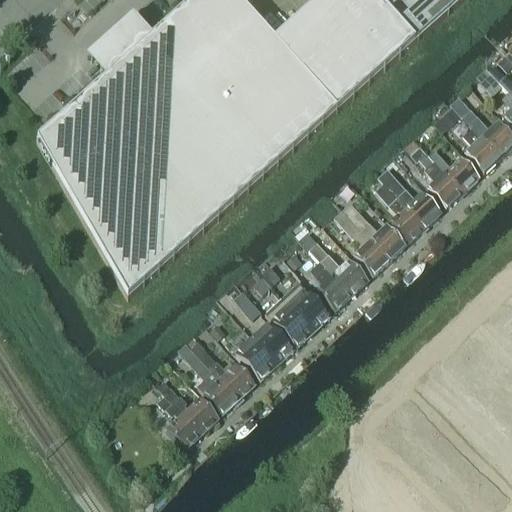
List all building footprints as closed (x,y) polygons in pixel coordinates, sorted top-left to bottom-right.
[(35,146),(127,305),(415,47),(379,7),(301,77),(231,0),(198,0),(145,48),(131,33),(103,58),(95,65),(109,80),(35,146)] [(372,0),(379,7),(415,47),(467,0),(431,0),(417,13),(405,0),(372,0)] [(511,69),(511,56),(510,54),(503,60),(504,62),(511,69)] [(511,69),(504,62),(497,69),(505,78),(511,71),(511,69)] [(498,78),(492,83),(501,93),(508,100),(511,104),(511,89),(505,82),(503,83),(498,78)] [(480,89),(492,102),(501,93),(492,83),(489,80),(480,89)] [(503,105),(511,114),(501,123),(511,134),(511,104),(508,100),(503,105)] [(488,138),(457,104),(448,112),(451,115),(459,124),(470,135),(498,166),(511,152),(511,147),(496,131),(488,138)] [(433,132),(440,140),(445,136),(452,130),(445,121),(433,132)] [(482,180),(498,166),(470,135),(461,144),(471,155),(464,161),(482,180)] [(462,201),(426,164),(427,163),(412,147),(402,156),(416,170),(417,168),(425,176),(423,178),(434,190),(427,196),(445,216),(462,201)] [(433,157),(427,163),(426,164),(462,201),(478,185),(459,166),(450,175),(433,157)] [(387,177),(377,186),(382,191),(422,237),(436,224),(439,221),(421,201),(414,208),(387,177)] [(382,191),(374,199),(376,202),(394,221),(397,219),(400,221),(389,232),(407,251),(422,237),(382,191)] [(377,242),(349,211),(341,219),(388,269),(404,254),(386,234),(377,242)] [(372,284),(388,269),(341,219),(332,226),(361,257),(354,264),(372,284)] [(337,279),(335,276),(337,274),(316,250),(308,258),(319,270),(350,304),(366,289),(348,269),(337,279)] [(284,268),(292,277),(302,269),(294,260),(284,268)] [(334,319),(350,304),(319,270),(308,279),(321,294),(316,299),(334,319)] [(281,305),(312,339),(329,323),(298,289),(281,305)] [(248,328),(258,320),(240,300),(230,308),(248,328)] [(281,305),(264,321),(295,355),(312,339),(281,305)] [(511,306),(503,315),(508,321),(511,317),(511,306)] [(496,317),(487,326),(493,332),(502,323),(496,317)] [(502,323),(493,332),(498,338),(508,329),(502,323)] [(468,327),(433,359),(447,374),(479,345),(482,342),(468,327)] [(268,331),(251,347),(275,373),(292,357),(268,331)] [(224,340),(216,332),(209,338),(216,347),(224,340)] [(223,377),(193,344),(185,352),(237,408),(254,393),(235,373),(233,375),(229,370),(223,377)] [(479,345),(447,374),(461,389),(492,360),(479,345)] [(275,373),(251,347),(234,362),(258,389),(275,373)] [(221,423),(237,408),(185,352),(178,358),(203,387),(197,393),(204,401),(203,402),(221,423)] [(492,360),(461,389),(475,404),(507,373),(493,359),(492,360)] [(511,378),(507,373),(475,404),(488,418),(511,396),(511,378)] [(160,400),(163,403),(164,403),(201,442),(205,438),(217,427),(198,407),(189,415),(187,418),(183,413),(185,411),(179,404),(179,405),(168,393),(163,387),(156,394),(162,399),(160,400)] [(511,396),(488,418),(502,433),(511,423),(511,396)] [(201,442),(164,403),(163,403),(156,410),(171,425),(173,423),(177,427),(166,437),(185,457),(201,442)] [(366,421),(345,442),(344,489),(365,511),(443,511),(433,501),(437,498),(421,480),(417,484),(401,466),(404,463),(386,442),(382,446),(374,437),(377,433),(366,421)] [(511,423),(502,433),(511,443),(511,423)]
